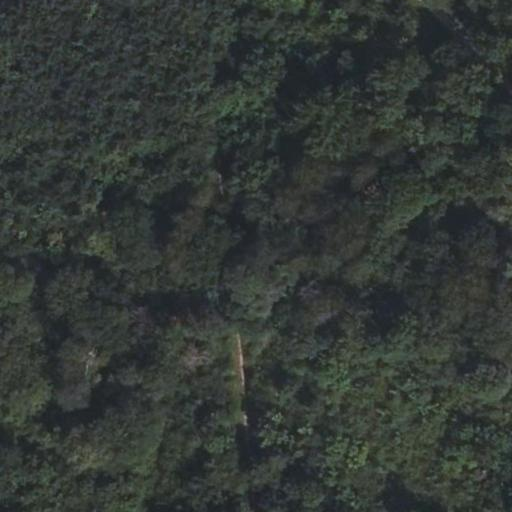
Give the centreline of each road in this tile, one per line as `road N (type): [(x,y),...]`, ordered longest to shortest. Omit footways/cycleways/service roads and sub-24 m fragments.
road 1 (track): [(199,0),(247,511)]
road 2 (track): [(428,0),(511,87)]
